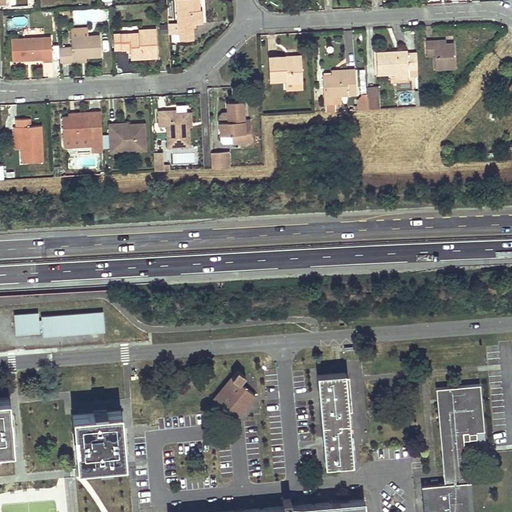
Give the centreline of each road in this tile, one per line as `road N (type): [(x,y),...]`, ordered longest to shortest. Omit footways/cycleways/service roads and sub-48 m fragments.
road 1 (trunk): [(511,223),(0,251)]
road 2 (trunk): [(0,275),(511,248)]
road 3 (residential): [(283,343),(0,363)]
road 4 (residential): [(0,91),(181,81),(246,23)]
road 5 (residential): [(246,23),(480,11),(511,19)]
road 6 (residential): [(283,343),(295,488),(374,480),(377,511)]
road 7 (residential): [(511,323),(283,343)]
